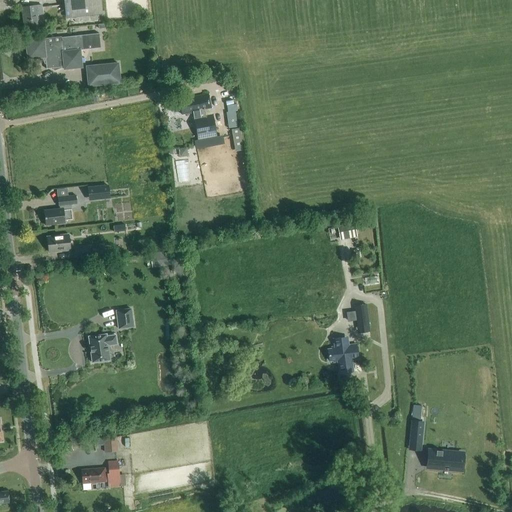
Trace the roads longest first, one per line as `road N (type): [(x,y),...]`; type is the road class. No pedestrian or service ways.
road 1 (secondary): [(32,467),(0,170)]
road 2 (track): [(372,511),(379,505),(368,412),(389,394),(379,302)]
road 3 (track): [(508,511),(415,492),(379,505)]
